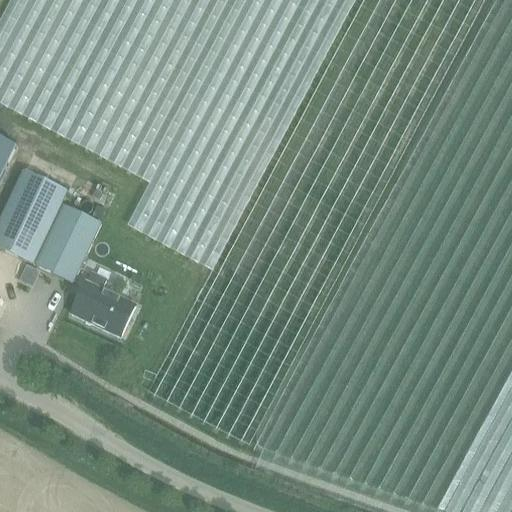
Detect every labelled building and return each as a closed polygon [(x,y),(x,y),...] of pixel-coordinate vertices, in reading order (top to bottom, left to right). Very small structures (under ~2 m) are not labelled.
[(0,183),(17,149),(0,140),(0,183)] [(38,267),(65,209),(62,208),(68,194),(24,174),(0,225),(0,251),(34,267),(35,265),(38,267)] [(75,284),(102,227),(65,209),(38,267),(75,284)] [(122,339),(136,309),(103,294),(108,282),(93,275),(73,316),(122,339)] [(0,277),(0,300),(17,307),(24,285),(0,277)]
